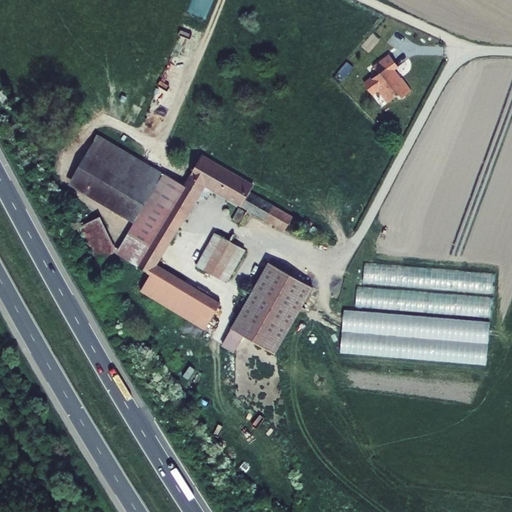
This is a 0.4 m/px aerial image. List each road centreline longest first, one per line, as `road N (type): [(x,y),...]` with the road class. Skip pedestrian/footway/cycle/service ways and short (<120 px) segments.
road 1 (motorway): [(193,511),(0,179)]
road 2 (track): [(238,226),(320,253),(343,251),(364,230),(466,45)]
road 3 (motorway): [(0,279),(137,511)]
road 4 (unclassified): [(360,0),(466,45),(511,51)]
road 5 (track): [(220,0),(164,130)]
